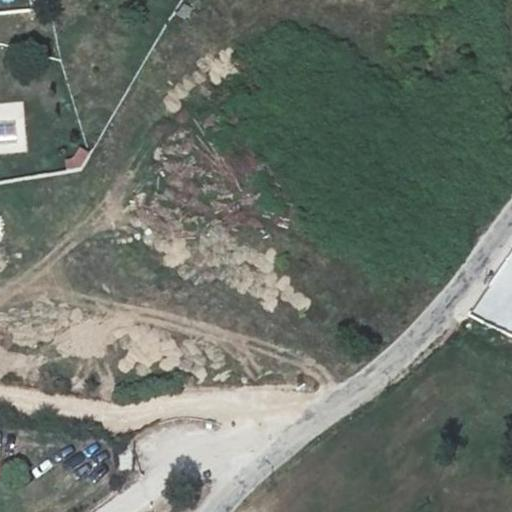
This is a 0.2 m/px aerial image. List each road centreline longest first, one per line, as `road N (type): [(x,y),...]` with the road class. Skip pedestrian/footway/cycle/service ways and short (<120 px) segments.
road 1 (unclassified): [(511,220),(380,370),(218,511)]
road 2 (unclassified): [(286,409),(115,511)]
